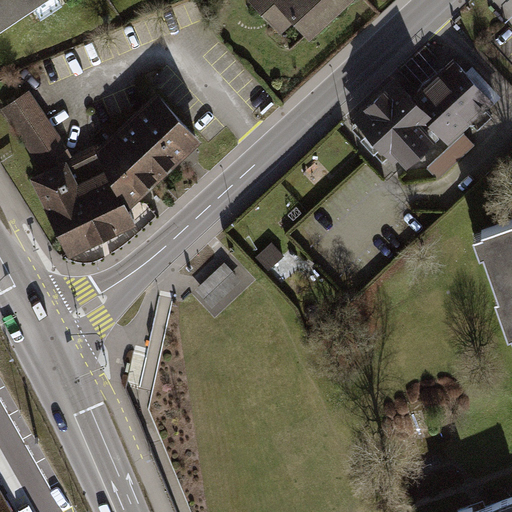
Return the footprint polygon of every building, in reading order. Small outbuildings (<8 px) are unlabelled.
[(0,0),(0,26),(39,0),(0,0)] [(252,0),(265,13),(278,1),(309,34),(346,0),(252,0)] [(396,80),(358,115),(394,154),(399,150),(407,158),(431,136),(423,128),(430,121),(447,139),(491,99),(455,60),(413,99),(396,80)] [(62,141),(30,92),(4,109),(37,158),(62,141)] [(95,155),(90,150),(74,158),(47,172),(35,178),(72,251),(136,222),(126,202),(199,137),(159,97),(95,155)] [(74,158),(62,141),(37,158),(47,172),(74,158)] [(504,295),(510,312),(511,311),(511,218),(481,229),(488,249),(482,251),(499,297),(504,295)] [(216,301),(245,276),(228,257),(199,282),(216,301)] [(14,511),(0,486),(0,511),(14,511)] [(511,511),(511,497),(483,508),(475,510),(473,505),(458,510),(458,511),(511,511)]
